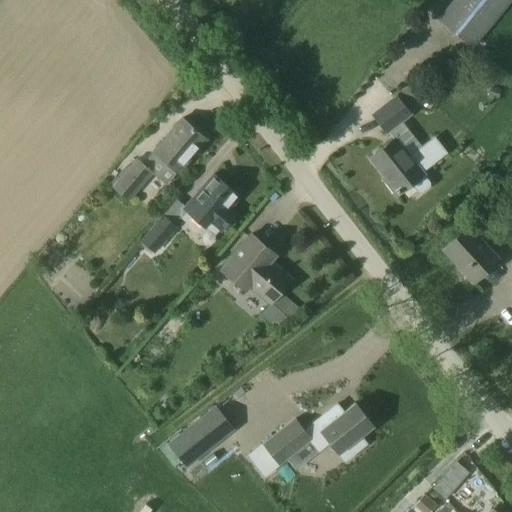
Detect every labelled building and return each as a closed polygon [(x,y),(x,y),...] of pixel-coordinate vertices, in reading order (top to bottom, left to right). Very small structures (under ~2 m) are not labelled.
[(474,49),(511,1),(511,0),(452,0),(437,20),(474,49)] [(386,135),(412,115),(407,108),(417,100),(407,89),(397,97),(395,95),(370,115),(386,135)] [(177,173),(206,139),(182,119),(153,152),(177,173)] [(411,184),(418,193),(421,193),(430,186),(430,183),(422,173),(433,164),(447,154),(434,137),(419,147),(420,149),(407,159),(393,141),(372,158),(382,172),(383,171),(400,192),(411,184)] [(129,168),(112,187),(127,200),(152,172),(143,164),(136,159),(129,168)] [(235,214),(229,209),(240,196),(214,174),(184,209),(204,226),(209,221),(221,231),(235,214)] [(163,215),(140,242),(141,242),(139,244),(148,252),(152,249),(153,250),(174,226),(163,215)] [(473,281),(499,258),(481,238),(485,234),(474,221),(444,248),(473,281)] [(291,279),(270,261),(276,255),(251,234),(221,270),(245,291),(249,286),(270,304),(291,279)] [(337,405),(304,431),(310,440),(318,451),(329,442),(344,461),(366,444),(360,436),(372,426),(354,403),(343,413),(337,405)] [(215,407),(168,444),(186,467),(233,430),(215,407)] [(294,419),(248,456),(264,476),(310,440),(304,431),(294,419)] [(444,499),(460,481),(448,470),(432,488),(444,499)] [(423,495),(413,506),(420,511),(429,511),(435,506),(423,495)]
